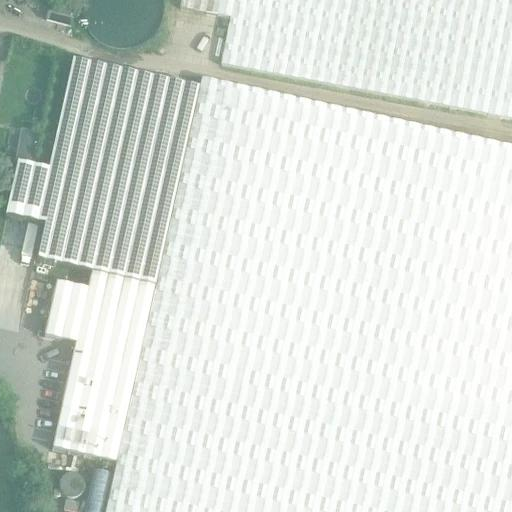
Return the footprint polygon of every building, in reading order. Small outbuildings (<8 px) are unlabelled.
[(181,0),(179,12),(229,22),(233,0),(181,0)] [(511,0),(233,0),(229,22),(221,69),(242,73),(394,101),(447,111),(448,110),(511,121),(511,0)] [(45,23),(46,23),(69,29),(72,18),(48,11),(45,23)] [(14,168),(2,223),(41,231),(30,283),(54,289),(42,343),(71,349),(68,364),(71,364),(51,455),(114,469),(195,94),(70,67),(47,175),(14,168)] [(115,470),(105,511),(511,511),(511,153),(199,85),(198,91),(165,239),(116,465),(115,470)] [(20,129),(18,164),(35,165),(37,130),(20,129)] [(63,511),(75,511),(77,506),(63,503),(61,511),(63,511)]
